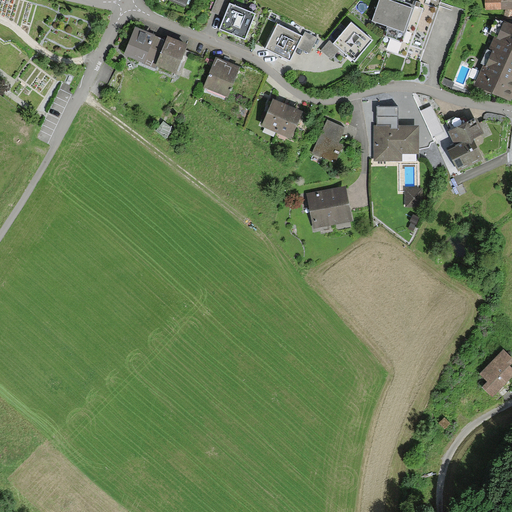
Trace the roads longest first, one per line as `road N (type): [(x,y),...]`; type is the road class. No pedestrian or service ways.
road 1 (residential): [(511,111),(408,87),(313,102),(250,57),(127,6)]
road 2 (residential): [(127,6),(56,144)]
road 3 (track): [(511,400),(459,437),(442,476),(440,511)]
